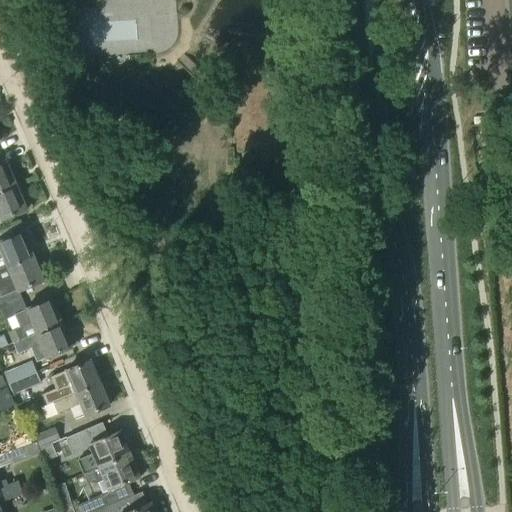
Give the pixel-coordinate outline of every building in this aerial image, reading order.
[(0,191),(16,185),(5,160),(0,162),(0,191)] [(16,185),(0,191),(0,220),(0,221),(26,209),(32,207),(26,192),(20,194),(16,185)] [(0,250),(2,256),(0,256),(0,269),(33,256),(23,232),(0,241),(0,250)] [(33,256),(0,269),(0,309),(22,300),(18,292),(43,281),(33,256)] [(22,300),(0,309),(0,310),(4,320),(25,311),(30,322),(8,332),(13,343),(61,323),(51,298),(26,309),(22,300)] [(61,323),(13,343),(17,354),(40,345),(46,358),(72,347),(61,323)] [(43,399),(33,404),(35,409),(40,407),(100,382),(90,359),(56,373),(61,385),(41,394),(43,399)] [(6,384),(31,374),(27,365),(2,376),(6,384)] [(35,384),(31,374),(6,384),(10,395),(35,384)] [(100,382),(40,407),(45,418),(79,403),(84,415),(109,405),(100,382)] [(0,402),(10,399),(5,386),(0,388),(0,402)] [(54,427),(34,436),(38,446),(58,438),(54,427)] [(92,453),(77,460),(83,474),(130,453),(120,430),(88,444),(92,453)] [(70,435),(39,448),(45,461),(76,448),(70,435)] [(9,450),(0,453),(0,467),(14,462),(9,450)] [(108,490),(71,506),(73,511),(93,511),(137,493),(132,480),(140,476),(130,453),(83,474),(86,482),(96,482),(103,479),(108,490)] [(0,500),(22,493),(17,480),(6,483),(5,478),(0,480),(0,500)] [(154,511),(150,501),(140,506),(135,494),(138,493),(137,493),(93,511),(154,511)]
